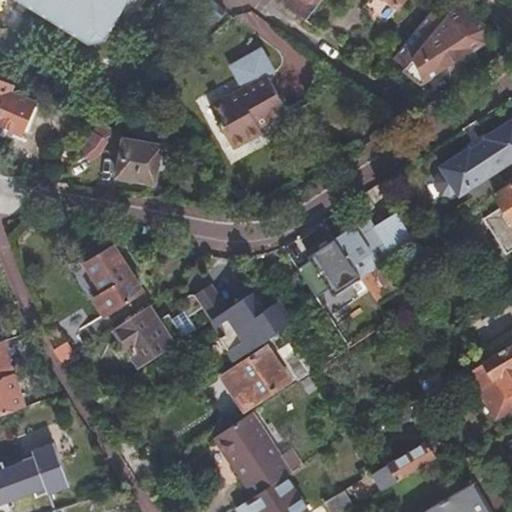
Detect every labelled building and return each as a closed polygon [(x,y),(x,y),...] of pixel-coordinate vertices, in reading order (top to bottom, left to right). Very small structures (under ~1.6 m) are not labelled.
[(22,0),(86,41),(104,38),(129,0),(22,0)] [(290,0),(286,6),(306,21),(323,0),(290,0)] [(385,0),(396,9),(402,0),(385,0)] [(220,20),(225,12),(212,3),(207,10),(220,20)] [(432,9),(392,57),(397,61),(405,67),(403,70),(420,84),(486,45),(486,29),(457,5),(444,20),(436,13),(432,9)] [(0,110),(11,85),(0,80),(0,110)] [(275,138),(302,123),(283,89),(227,120),(248,159),(277,143),(275,138)] [(468,189),(476,201),(504,183),(496,170),(511,159),(511,130),(507,123),(485,137),(487,140),(471,150),(469,148),(441,166),(444,171),(437,175),(436,181),(443,192),(449,194),(456,189),(459,194),(468,189)] [(74,142),(85,154),(104,140),(105,135),(110,135),(111,133),(96,124),(74,142)] [(487,140),(485,137),(469,148),(471,150),(487,140)] [(154,182),(161,146),(125,140),(118,175),(154,182)] [(511,181),(495,193),(503,205),(484,218),(507,254),(511,250),(511,181)] [(382,262),(414,241),(397,213),(374,226),(385,244),(369,250),(353,224),(334,235),(341,247),(360,276),(382,262)] [(385,244),(374,226),(367,215),(353,224),(369,250),(385,244)] [(144,291),(115,245),(88,262),(109,295),(98,302),(106,314),(144,291)] [(378,305),(360,276),(341,247),(311,267),(331,299),(342,316),(359,305),(367,318),(380,309),(378,305)] [(402,290),(382,262),(360,276),(378,305),(402,290)] [(115,329),(139,366),(173,344),(210,320),(226,310),(211,287),(196,297),(189,296),(182,300),(180,307),(183,313),(172,320),(168,315),(159,321),(149,307),(115,329)] [(269,318),(254,292),(226,310),(210,320),(220,337),(217,339),(232,364),(280,332),(290,326),(280,310),(269,318)] [(352,346),(360,341),(350,325),(342,331),(352,346)] [(60,346),(71,338),(65,328),(54,335),(58,343),(60,346)] [(35,344),(31,332),(10,338),(14,351),(35,344)] [(0,341),(0,376),(13,372),(4,340),(0,341)] [(287,342),(277,348),(294,379),(304,373),(287,342)] [(311,372),(319,367),(305,345),(297,349),(311,372)] [(267,346),(223,375),(236,395),(247,388),(255,401),(289,380),(267,346)] [(511,346),(485,362),(505,396),(511,391),(511,346)] [(13,372),(0,376),(0,413),(23,405),(13,372)] [(455,389),(449,379),(416,398),(421,407),(455,389)] [(253,495),(285,473),(283,471),(289,467),(280,453),(253,411),(218,433),(235,460),(232,461),(252,493),(253,495)] [(9,506),(11,511),(42,511),(40,506),(37,497),(57,489),(69,485),(58,453),(53,441),(32,449),(34,455),(0,467),(0,502),(11,499),(13,504),(9,506)] [(435,459),(425,442),(374,472),(383,490),(435,459)] [(289,467),(291,469),(301,462),(291,447),(280,453),(289,467)] [(253,495),(286,475),(285,473),(253,495)] [(370,474),(364,478),(359,480),(365,488),(375,483),(370,474)] [(308,511),(286,475),(253,495),(253,496),(251,497),(255,506),(251,508),(253,511),(308,511)] [(480,497),(473,483),(421,511),(483,511),(476,499),(480,497)] [(340,511),(352,506),(343,490),(324,501),(330,511),(340,511)]
